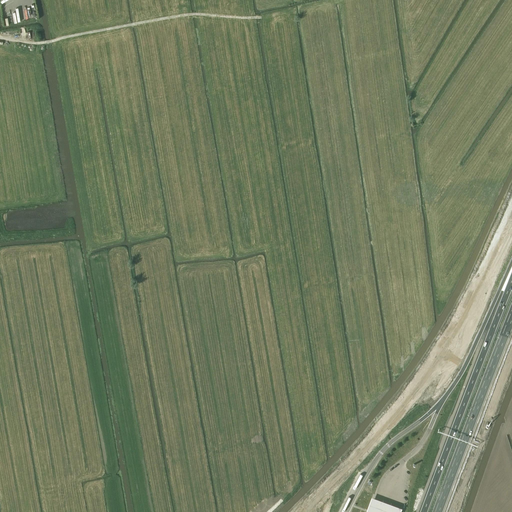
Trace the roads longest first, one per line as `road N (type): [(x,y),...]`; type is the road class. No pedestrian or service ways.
road 1 (motorway): [(491,300),(459,349),(302,511)]
road 2 (motorway): [(511,279),(423,511)]
road 3 (track): [(42,43),(193,14),(260,17)]
road 4 (motorway): [(437,511),(511,314)]
